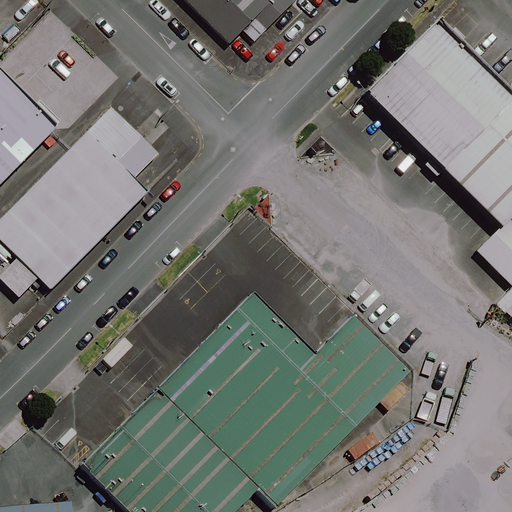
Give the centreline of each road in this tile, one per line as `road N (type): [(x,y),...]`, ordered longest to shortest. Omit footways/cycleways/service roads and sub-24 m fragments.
road 1 (unclassified): [(0,399),(252,136)]
road 2 (tertiary): [(252,136),(111,0)]
road 3 (tertiary): [(252,136),(388,0)]
